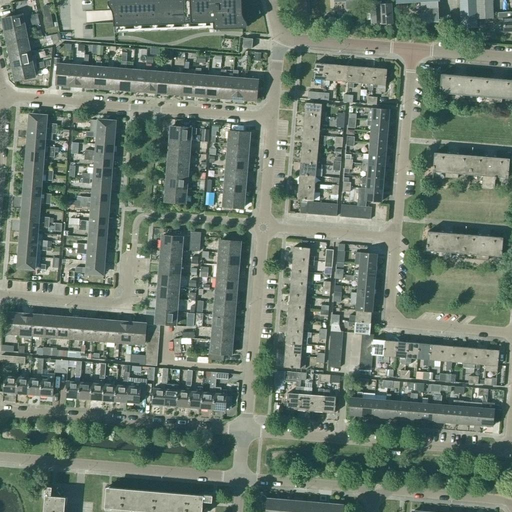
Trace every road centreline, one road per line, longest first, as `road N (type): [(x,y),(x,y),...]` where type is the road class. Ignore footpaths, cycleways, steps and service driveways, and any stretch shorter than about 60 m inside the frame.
road 1 (residential): [(272,118),(0,96)]
road 2 (residential): [(508,446),(244,431)]
road 3 (residential): [(244,431),(0,411)]
road 4 (unclassified): [(240,478),(0,457)]
road 5 (residential): [(244,431),(262,226)]
road 6 (residential): [(511,333),(393,319),(396,238)]
road 7 (residential): [(396,238),(412,49)]
road 8 (residential): [(134,245),(125,304),(0,295)]
road 9 (unclassified): [(376,490),(240,478)]
road 10 (unclassified): [(511,502),(376,490)]
road 11 (residential): [(396,238),(262,226)]
road 12 (tertiary): [(412,49),(284,37)]
